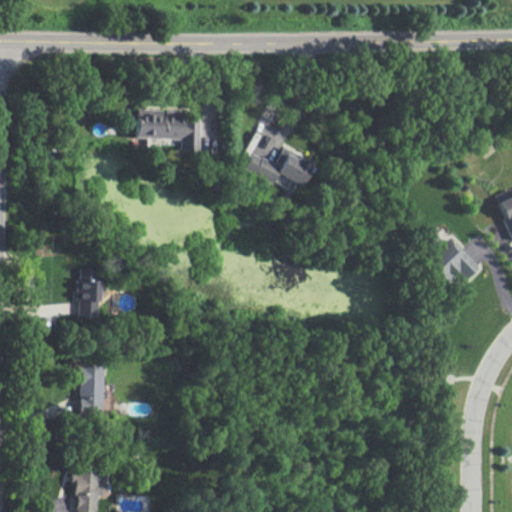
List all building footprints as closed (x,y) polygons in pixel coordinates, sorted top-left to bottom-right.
[(196,121),(182,121),(183,110),(133,109),(132,137),(177,138),(177,150),(195,150),(196,121)] [(271,164),(248,152),(240,169),(271,184),(272,181),(285,187),(284,189),(294,193),(309,162),(279,147),(271,164)] [(511,192),(493,201),(500,218),(498,219),(507,239),(511,236),(511,192)] [(425,261),(447,281),(455,272),(462,278),(475,265),(446,238),(425,261)] [(94,317),(95,278),(93,278),(94,268),(74,268),(73,317),(94,317)] [(75,415),(98,416),(100,366),(76,365),(75,415)]
